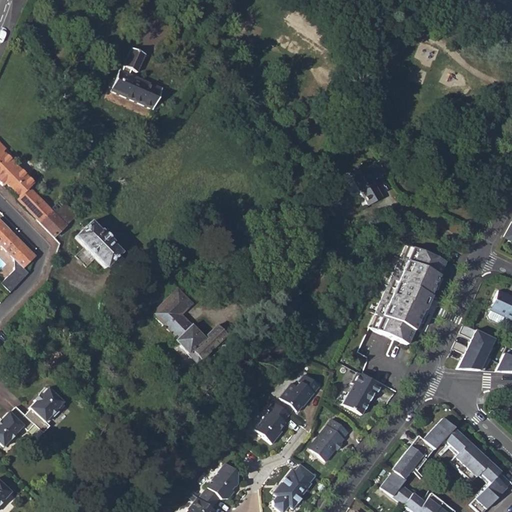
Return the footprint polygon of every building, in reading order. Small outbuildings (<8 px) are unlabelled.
[(135,73),(143,55),(130,49),(122,67),(120,72),(118,71),(108,92),(151,110),(160,90),(127,75),(129,70),(135,73)] [(11,163),(4,156),(2,158),(0,156),(0,183),(1,185),(2,183),(17,198),(26,189),(32,184),(28,179),(16,168),(11,163)] [(363,167),(349,175),(369,209),(383,200),(373,184),(386,176),(378,164),(366,172),(363,167)] [(34,196),(26,189),(17,198),(16,200),(39,224),(51,213),(46,209),(44,207),(34,196)] [(44,207),(50,202),(39,191),(34,196),(44,207)] [(46,209),(51,213),(64,226),(75,215),(57,197),(46,209)] [(64,226),(51,213),(39,224),(44,229),(53,238),(64,226)] [(511,219),(503,237),(510,240),(509,241),(511,243),(511,219)] [(0,246),(21,268),(33,257),(0,223),(0,246)] [(99,231),(98,233),(88,223),(73,238),(104,269),(119,254),(110,245),(111,244),(99,231)] [(40,232),(49,241),(53,238),(44,229),(40,232)] [(401,260),(406,262),(412,249),(407,247),(401,260)] [(427,298),(443,262),(412,249),(406,262),(401,260),(376,316),(380,318),(374,331),(405,346),(421,311),(418,310),(424,296),(427,298)] [(318,311),(340,321),(362,272),(340,262),(318,311)] [(314,263),(305,291),(320,296),(330,268),(314,263)] [(237,297),(251,295),(250,279),(235,281),(237,297)] [(185,320),(180,315),(191,304),(177,289),(151,314),(176,340),(174,342),(187,355),(191,351),(200,361),(226,336),(216,325),(203,338),(190,326),(189,327),(184,322),(185,320)] [(511,299),(496,292),(487,311),(489,311),(486,317),(487,320),(497,324),(500,323),(502,318),(511,322),(511,299)] [(421,311),(423,312),(429,299),(427,298),(424,296),(418,310),(421,311)] [(369,330),(374,331),(380,318),(376,316),(369,330)] [(457,369),(475,331),(461,325),(444,364),(446,368),(457,369)] [(187,355),(197,364),(200,361),(191,351),(187,355)] [(511,373),(511,356),(502,352),(496,367),(511,373)] [(374,397),(379,387),(355,373),(349,383),(351,385),(340,406),(360,416),(368,401),(366,400),(370,394),(371,395),(374,397)] [(305,402),(317,388),(302,376),(297,383),(298,384),(294,388),(289,384),(278,399),(284,404),(279,410),(287,416),(292,410),(295,413),(304,401),(305,402)] [(45,422),(62,404),(47,389),(40,396),(39,395),(33,401),(34,402),(29,408),(30,409),(23,417),(33,426),(41,434),(49,426),(45,422)] [(287,416),(279,410),(272,404),(266,411),(268,412),(252,431),(270,445),(277,436),(275,434),(278,430),(283,424),(281,422),(287,416)] [(0,446),(2,448),(22,427),(27,432),(27,431),(33,426),(23,417),(13,408),(8,414),(7,413),(0,419),(0,446)] [(323,463),(347,433),(330,419),(319,433),(321,434),(318,438),(315,438),(312,442),(312,444),(308,451),(323,463)] [(441,440),(452,429),(441,419),(421,440),(416,437),(390,471),(391,472),(378,489),(408,511),(452,511),(429,494),(421,504),(399,486),(402,482),(401,481),(410,469),(415,472),(431,451),(441,440)] [(41,434),(33,426),(27,431),(36,440),(41,434)] [(441,440),(445,444),(455,432),(452,429),(441,440)] [(475,511),(482,511),(509,483),(455,432),(445,444),(456,454),(448,463),(469,483),(477,474),(488,484),(468,505),(475,511)] [(237,484),(235,474),(223,464),(204,488),(205,489),(197,499),(209,509),(218,499),(220,500),(227,500),(233,493),(231,491),(237,484)] [(308,484),(313,477),(298,465),(293,472),(291,470),(278,485),(282,487),(278,492),(277,492),(276,492),(273,496),(275,497),(272,501),(272,507),(278,511),(283,511),(287,507),(291,510),(299,500),(298,500),(306,489),(303,486),(306,482),(308,484)] [(0,507),(11,495),(12,495),(0,483),(0,507)] [(271,494),(273,496),(276,492),(277,492),(278,492),(282,487),(278,485),(271,494)] [(212,511),(209,509),(197,499),(195,498),(186,510),(187,511),(185,511),(212,511)]
